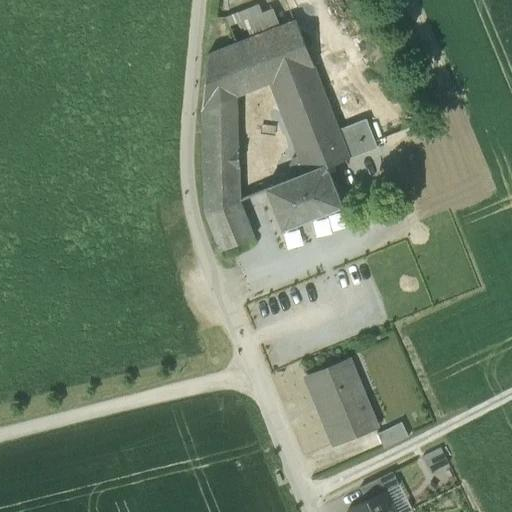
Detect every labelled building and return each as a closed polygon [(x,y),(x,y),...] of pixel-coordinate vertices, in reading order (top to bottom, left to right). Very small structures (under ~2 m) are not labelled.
[(236,97),(270,83),(313,66),(295,20),(207,55),(201,111),(202,125),(237,124),(236,97)] [(337,130),(313,66),(270,83),(298,157),(298,158),(342,142),(337,130)] [(337,130),(342,142),(348,159),(377,148),(366,119),(337,130)] [(238,181),(237,124),(202,125),(203,182),(238,181)] [(325,168),(348,159),(342,142),(298,158),(304,173),(324,165),(325,168)] [(289,165),(294,177),(304,173),(298,158),(298,157),(292,158),(289,165)] [(324,165),(304,173),(294,177),(266,189),(282,230),(340,206),(325,168),(324,165)] [(239,201),(238,181),(203,182),(204,214),(205,215),(239,201)] [(254,238),(239,201),(205,215),(220,252),(254,238)] [(306,377),(334,444),(375,427),(355,379),(350,381),(343,365),(348,363),(347,361),(306,377)] [(355,379),(348,363),(343,365),(350,381),(355,379)] [(376,434),(383,449),(408,437),(401,422),(376,434)] [(440,448),(422,457),(429,473),(448,465),(440,448)] [(359,488),(366,501),(384,492),(384,493),(398,486),(392,472),(359,488)] [(398,486),(384,493),(393,511),(406,511),(410,510),(398,486)] [(348,510),(348,511),(393,511),(384,493),(384,492),(366,501),(348,510)]
